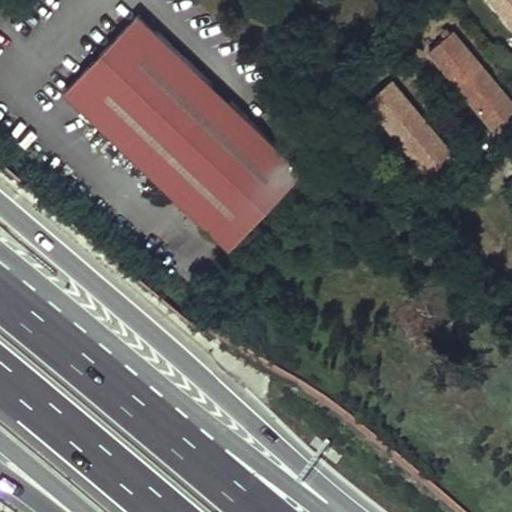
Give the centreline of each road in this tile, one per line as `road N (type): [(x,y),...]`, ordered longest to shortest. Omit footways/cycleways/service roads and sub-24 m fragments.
road 1 (primary): [(345,511),(0,205)]
road 2 (motorway): [(335,511),(285,484),(0,258)]
road 3 (motorway): [(255,511),(0,297)]
road 4 (motorway): [(0,376),(163,511)]
